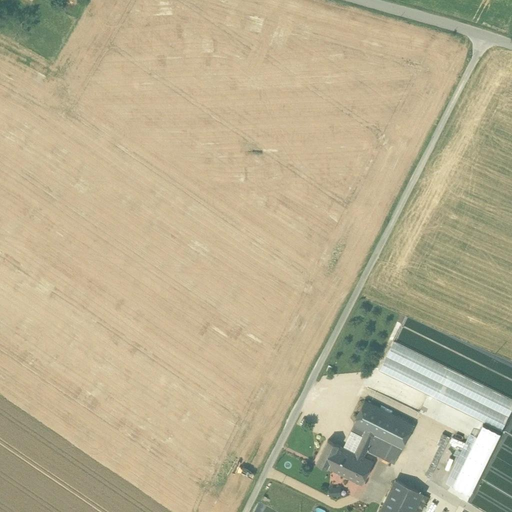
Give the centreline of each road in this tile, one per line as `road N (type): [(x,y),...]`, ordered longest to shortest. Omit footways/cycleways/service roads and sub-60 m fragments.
road 1 (unclassified): [(247,511),(484,34)]
road 2 (track): [(266,472),(341,504),(412,455),(421,420),(367,392),(338,401),(306,389)]
road 3 (tertiary): [(361,0),(484,34)]
